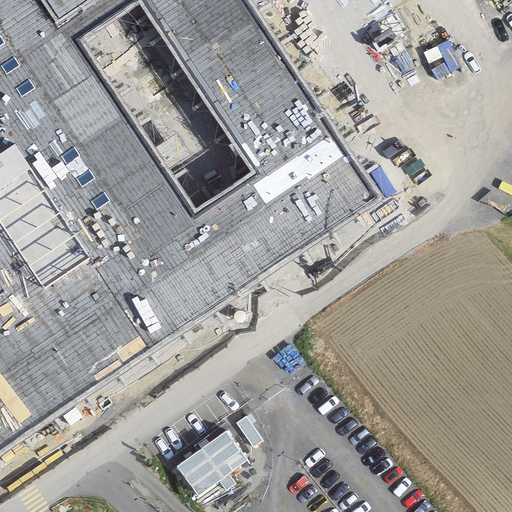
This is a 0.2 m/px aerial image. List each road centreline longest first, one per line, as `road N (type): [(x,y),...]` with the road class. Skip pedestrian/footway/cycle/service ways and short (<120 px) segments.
road 1 (residential): [(108,444),(314,303)]
road 2 (residential): [(9,511),(108,444)]
